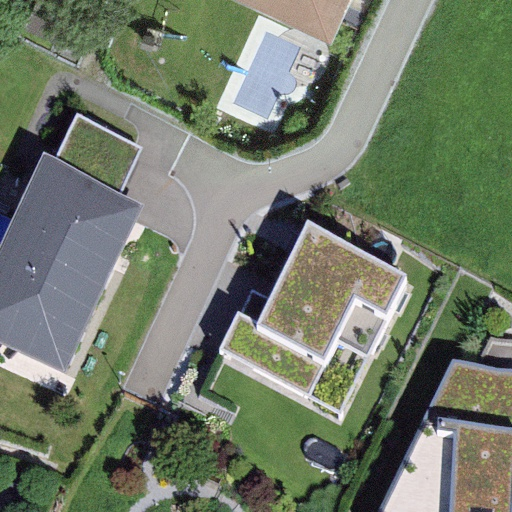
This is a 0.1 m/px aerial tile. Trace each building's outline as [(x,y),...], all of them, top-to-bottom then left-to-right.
[(60,0),(38,0),(26,30),(88,57),(105,19),(60,0)] [(241,0),(332,42),(351,0),(241,0)] [(55,182),(42,176),(0,270),(0,365),(68,396),(146,223),(119,211),(142,161),(78,132),(55,182)] [(407,286),(310,238),(261,337),(241,327),(224,361),(341,419),(407,286)] [(511,511),(511,384),(454,386),(388,511),(511,511)]
